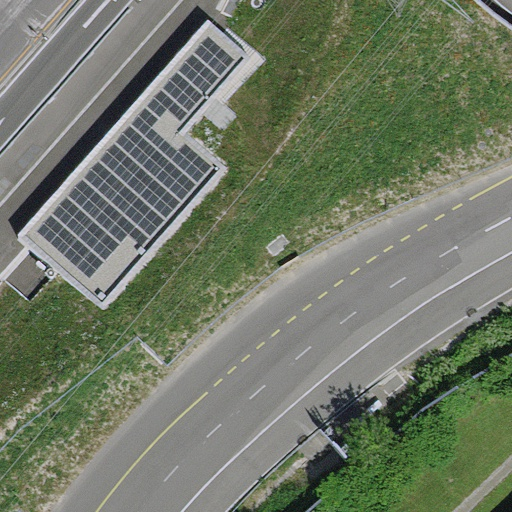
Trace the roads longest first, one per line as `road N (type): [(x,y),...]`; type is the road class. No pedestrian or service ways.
road 1 (tertiary): [(141,511),(222,425),(316,344),(398,288),(511,230)]
road 2 (motorway): [(0,134),(117,0)]
